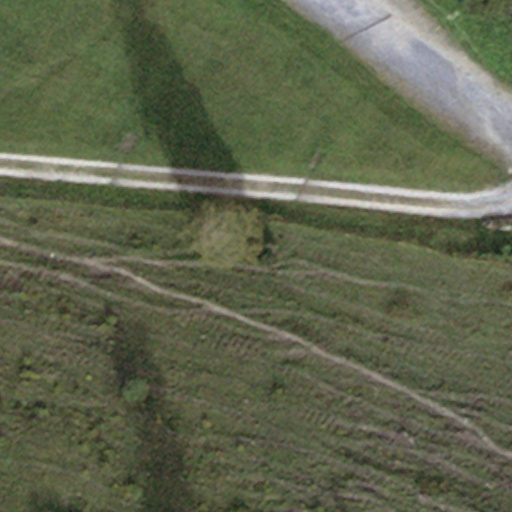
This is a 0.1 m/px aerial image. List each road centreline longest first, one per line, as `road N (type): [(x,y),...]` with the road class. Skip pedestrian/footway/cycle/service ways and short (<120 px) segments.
road 1 (track): [(511,199),(463,210),(0,163)]
road 2 (track): [(320,0),(511,143)]
